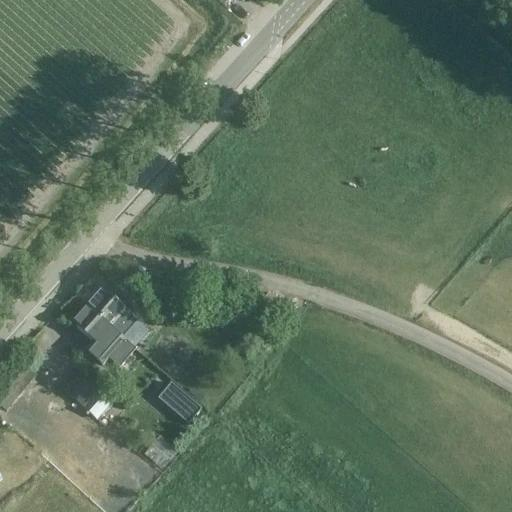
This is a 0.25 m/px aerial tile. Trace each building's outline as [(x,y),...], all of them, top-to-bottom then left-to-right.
[(87,279),(65,313),(76,321),(99,287),(87,279)] [(102,292),(87,309),(121,339),(136,322),(102,292)] [(261,304),(283,322),(291,313),(269,295),(261,304)] [(138,354),(121,339),(87,309),(72,326),(106,356),(112,349),(129,364),(138,354)] [(140,369),(145,364),(137,357),(133,363),(140,369)] [(81,374),(63,393),(82,411),(100,392),(81,374)] [(187,429),(200,413),(169,387),(156,402),(187,429)] [(200,405),(203,401),(191,391),(188,395),(200,405)] [(111,402),(101,394),(86,411),(96,420),(111,402)] [(162,471),(177,453),(164,442),(159,438),(144,456),(162,471)]
